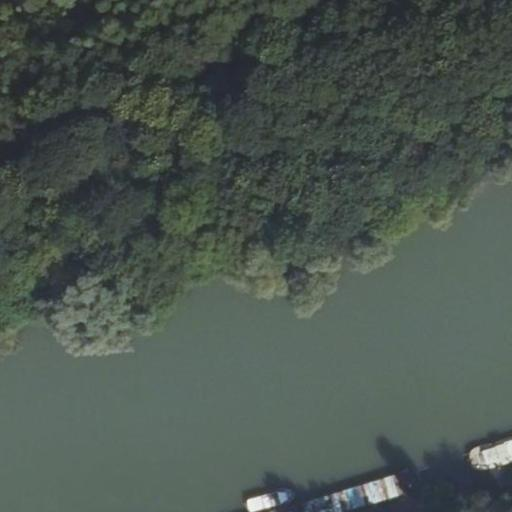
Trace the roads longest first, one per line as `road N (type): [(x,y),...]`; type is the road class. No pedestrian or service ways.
road 1 (track): [(187,69),(0,147)]
road 2 (track): [(340,0),(187,69)]
